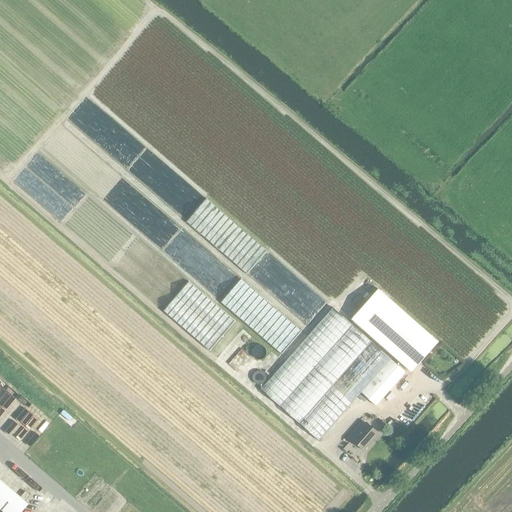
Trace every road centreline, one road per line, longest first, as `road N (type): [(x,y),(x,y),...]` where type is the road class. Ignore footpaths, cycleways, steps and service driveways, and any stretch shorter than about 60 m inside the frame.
road 1 (track): [(324,450),(0,172)]
road 2 (unclassified): [(374,511),(511,364)]
